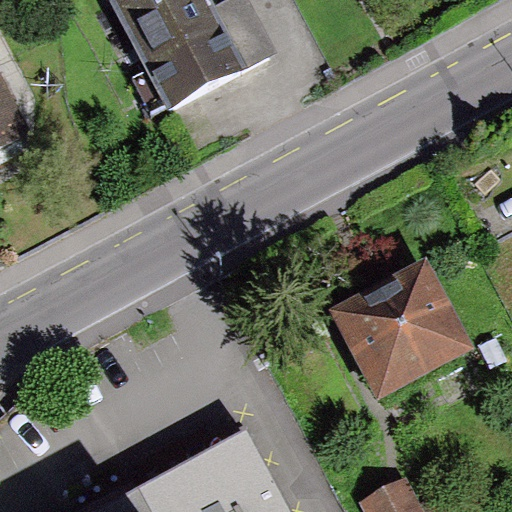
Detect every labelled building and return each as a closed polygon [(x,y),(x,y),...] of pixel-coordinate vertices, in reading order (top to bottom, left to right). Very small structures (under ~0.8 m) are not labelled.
[(209,0),(107,0),(169,116),(278,59),(247,0),(237,0),(215,11),(209,0)] [(0,158),(35,139),(0,77),(0,158)] [(329,315),(378,407),(476,356),(427,263),(329,315)] [(287,511),(248,438),(109,511),(287,511)] [(408,481),(361,506),(364,511),(446,511),(438,497),(422,506),(408,481)]
